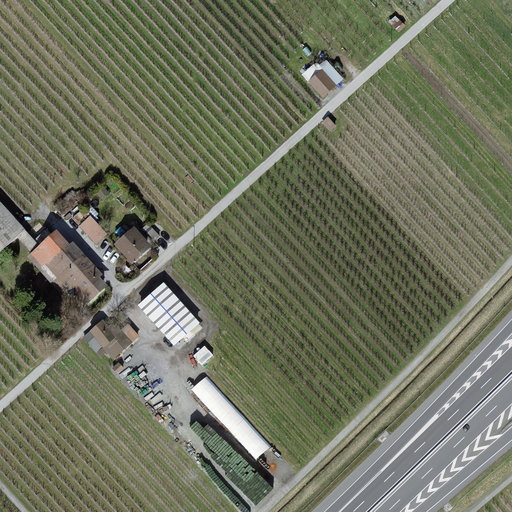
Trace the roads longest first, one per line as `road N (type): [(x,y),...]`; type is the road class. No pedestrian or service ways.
road 1 (track): [(0,408),(450,0)]
road 2 (track): [(262,511),(421,360),(511,259)]
road 3 (motorway): [(511,327),(345,511)]
road 4 (motorway): [(511,357),(352,511)]
road 5 (motorway): [(386,511),(511,390)]
road 6 (motorway): [(415,511),(511,433)]
